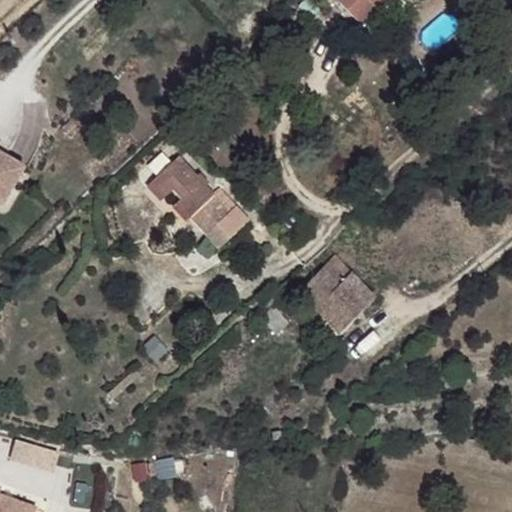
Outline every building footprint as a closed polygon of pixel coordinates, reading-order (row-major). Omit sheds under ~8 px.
[(331,0),(357,27),(372,12),(374,13),(387,0),(331,0)] [(511,33),(498,45),(509,57),(511,54),(511,33)] [(0,207),(9,213),(32,173),(0,155),(0,207)] [(169,158),(146,177),(159,193),(168,186),(177,195),(174,198),(189,213),(208,194),(202,187),(206,184),(195,173),(191,174),(179,161),(175,163),(169,158)] [(220,186),(211,191),(227,211),(235,205),(220,186)] [(208,194),(189,213),(204,231),(215,221),(227,211),(211,191),(208,194)] [(174,198),(166,205),(180,220),(189,213),(174,198)] [(235,205),(227,211),(242,227),(249,220),(235,205)] [(227,211),(215,221),(228,239),(242,227),(227,211)] [(332,253),(317,267),(358,310),(373,295),(332,253)] [(317,267),(297,288),(338,328),(358,310),(317,267)] [(281,282),(268,296),(281,308),(294,295),(281,282)] [(268,296),(256,308),(267,320),(281,308),(268,296)] [(267,320),(256,308),(243,322),(261,343),(275,331),(267,320)] [(312,363),(305,375),(314,382),(323,370),(312,363)] [(66,458),(8,439),(3,459),(60,477),(66,458)] [(0,511),(28,511),(29,511),(0,500),(0,511)]
